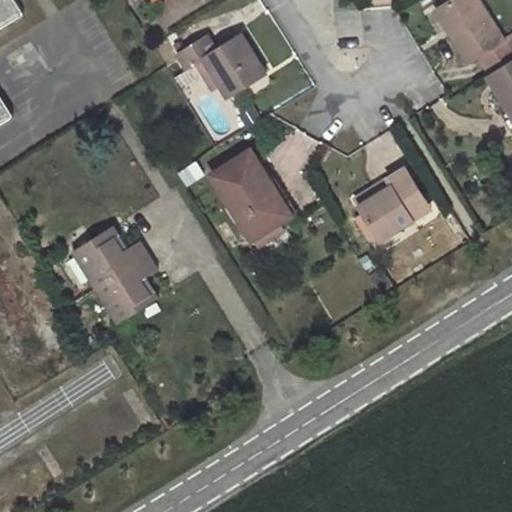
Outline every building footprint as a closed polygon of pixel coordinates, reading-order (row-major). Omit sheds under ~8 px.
[(0,29),(25,14),(16,0),(0,0),(0,124),(14,116),(0,92),(0,29)] [(478,0),(455,0),(437,12),(470,62),(480,56),(491,75),(511,61),(511,35),(504,41),(478,0)] [(210,37),(181,55),(189,70),(206,59),(227,95),(267,71),(244,35),(218,51),(210,37)] [(489,76),(511,114),(511,61),(491,75),(489,76)] [(388,160),(394,170),(410,159),(390,130),(363,148),(376,167),(388,160)] [(252,149),(212,174),(252,241),(254,240),(281,223),(299,212),(279,179),(273,183),(252,149)] [(362,205),(361,205),(364,209),(356,213),(372,240),(380,235),(382,238),(413,219),(406,207),(424,196),(408,169),(390,180),(393,186),(362,205)] [(359,199),(362,205),(393,186),(390,180),(359,199)] [(406,207),(413,219),(431,208),(424,196),(406,207)] [(281,223),(254,240),(259,249),(286,233),(281,223)] [(114,226),(76,249),(121,322),(158,298),(146,277),(159,269),(142,241),(128,249),(114,226)]
